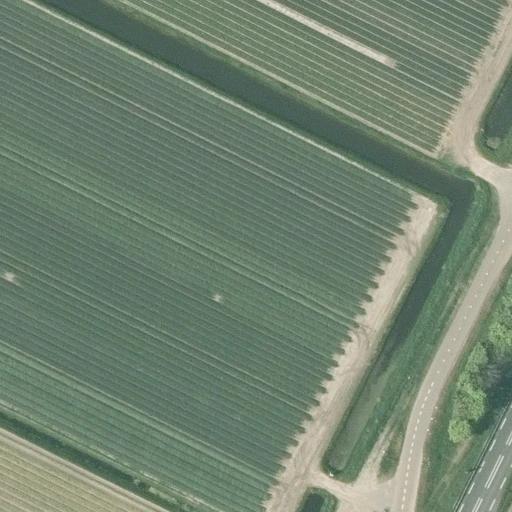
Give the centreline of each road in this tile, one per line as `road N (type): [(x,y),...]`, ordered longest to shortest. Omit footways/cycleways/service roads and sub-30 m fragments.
road 1 (track): [(402,508),(360,500),(301,472),(432,208)]
road 2 (track): [(467,153),(443,157),(128,0)]
road 3 (unclassified): [(401,511),(420,412),(511,224)]
road 4 (track): [(511,35),(464,134),(471,159),(511,183)]
road 5 (track): [(159,511),(0,433)]
